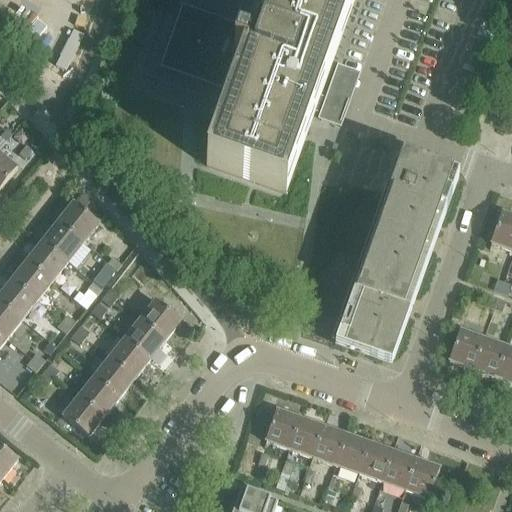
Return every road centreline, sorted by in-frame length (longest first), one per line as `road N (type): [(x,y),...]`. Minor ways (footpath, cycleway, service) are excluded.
road 1 (residential): [(486,170),(398,407)]
road 2 (residential): [(117,509),(242,353)]
road 3 (residential): [(398,407),(242,353)]
road 4 (residential): [(486,170),(356,122)]
road 5 (residential): [(511,449),(398,407)]
